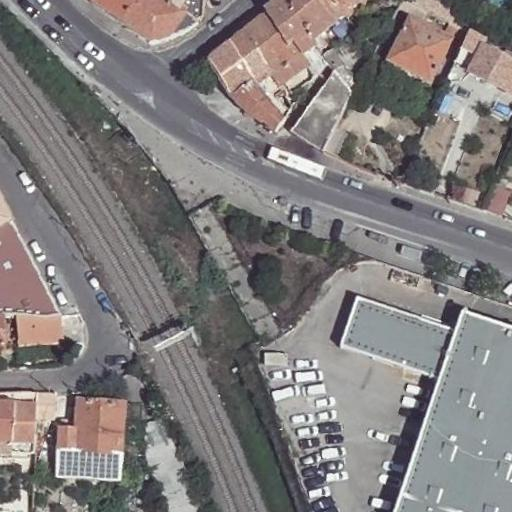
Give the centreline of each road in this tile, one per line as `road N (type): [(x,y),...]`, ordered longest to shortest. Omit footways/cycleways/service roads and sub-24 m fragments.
road 1 (residential): [(0,171),(98,317),(104,343),(94,364),(66,381),(0,381)]
road 2 (secondary): [(137,92),(239,152),(329,189)]
road 3 (secondary): [(511,252),(329,189)]
road 4 (residential): [(137,92),(244,0)]
road 5 (secondary): [(43,0),(137,92)]
